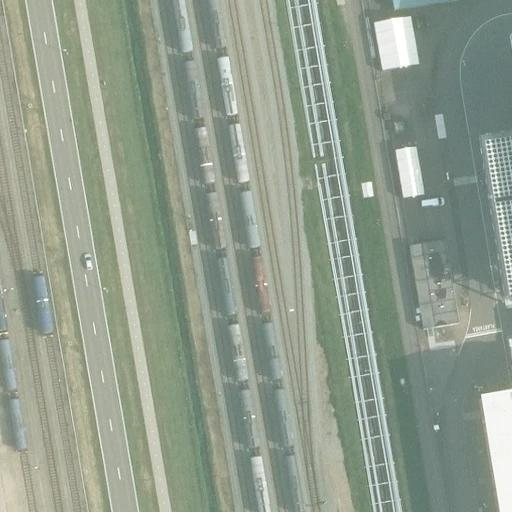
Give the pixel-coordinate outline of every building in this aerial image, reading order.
[(394,0),(396,10),(455,0),(394,0)] [(382,69),(420,66),(415,18),(377,21),(382,69)] [(398,149),(403,197),(424,195),(420,147),(398,149)] [(445,242),(409,248),(424,331),(459,325),(445,242)] [(511,511),(511,396),(501,398),(482,401),(500,511),(511,511)]
